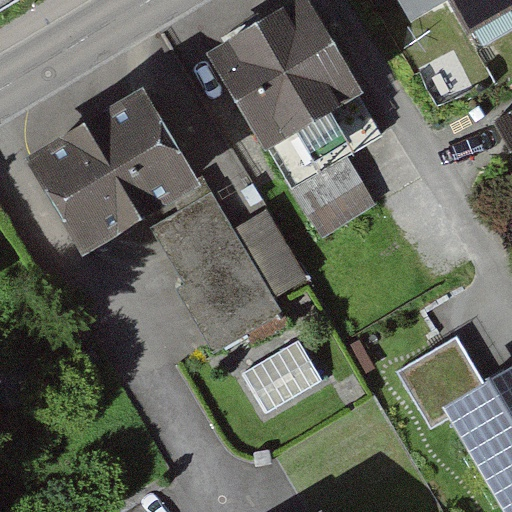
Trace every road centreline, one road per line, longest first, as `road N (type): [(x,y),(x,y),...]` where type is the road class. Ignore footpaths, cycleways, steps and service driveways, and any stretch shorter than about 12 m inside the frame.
road 1 (unknown): [(0,115),(212,486),(212,511)]
road 2 (unknown): [(331,0),(511,302)]
road 3 (tertiary): [(145,0),(0,87)]
